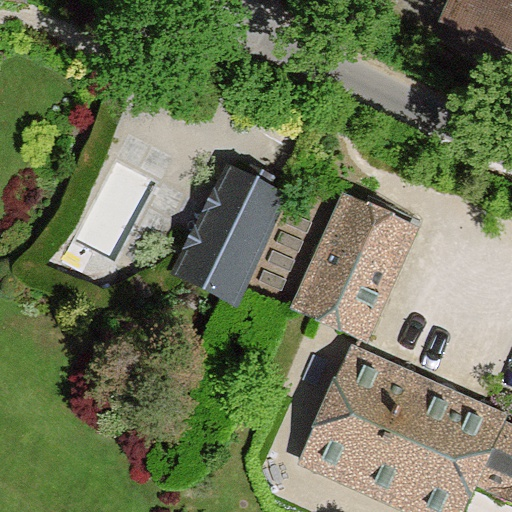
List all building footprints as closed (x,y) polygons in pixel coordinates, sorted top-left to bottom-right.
[(511,0),(485,0),(477,20),(511,35),(511,0)] [(238,298),(284,202),(227,174),(181,271),(238,298)] [(414,230),(349,201),(300,311),(364,340),(414,230)] [(502,424),(354,357),(307,460),(415,509),(423,491),(463,509),(476,481),(501,427),(502,424)] [(511,432),(501,427),(476,481),(497,490),(496,494),(511,500),(511,432)]
